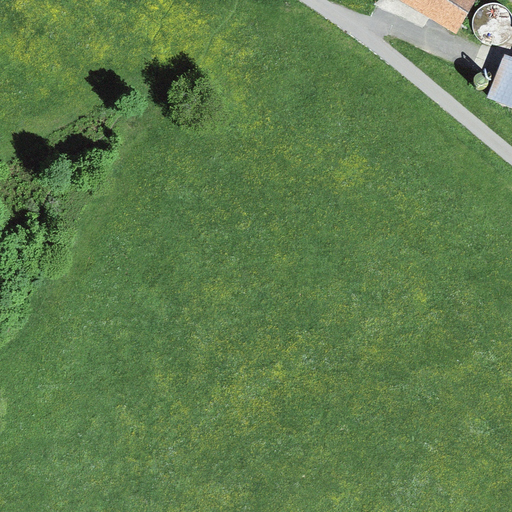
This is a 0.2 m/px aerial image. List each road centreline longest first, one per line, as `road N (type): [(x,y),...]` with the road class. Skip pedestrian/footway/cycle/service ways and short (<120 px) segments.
road 1 (unclassified): [(511,156),(309,0)]
road 2 (track): [(356,30),(394,26),(477,56),(511,43)]
